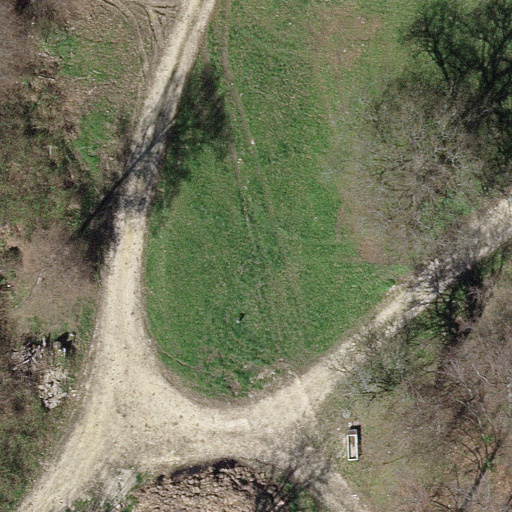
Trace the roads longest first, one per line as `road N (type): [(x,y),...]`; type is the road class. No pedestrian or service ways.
road 1 (track): [(511,212),(250,432),(151,412),(114,351),(146,145),(194,0)]
road 2 (track): [(32,511),(80,437),(114,351)]
